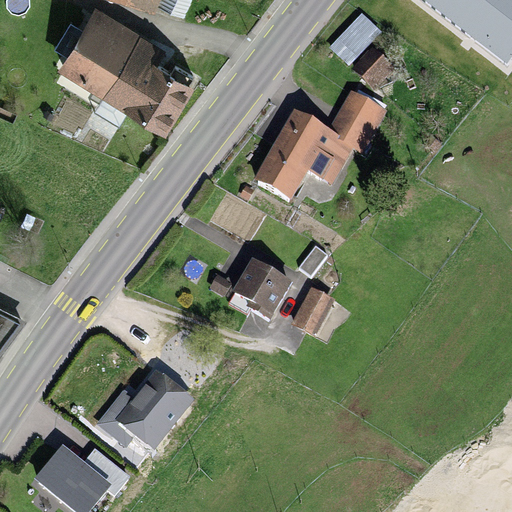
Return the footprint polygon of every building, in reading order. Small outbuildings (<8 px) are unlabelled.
[(511,58),(511,0),(424,0),(508,64),(511,58)] [(64,48),(56,62),(164,123),(188,81),(154,62),(163,46),(89,4),(83,15),(75,10),(56,44),(64,48)] [(293,118),(256,176),(289,197),(306,170),(319,178),(339,147),(293,118)] [(250,264),(233,292),(270,315),(287,287),(250,264)] [(315,295),(296,324),(315,336),(334,307),(315,295)] [(198,399),(153,369),(116,423),(161,453),(198,399)] [(82,470),(60,456),(40,486),(78,511),(93,511),(108,491),(118,498),(131,478),(94,453),(82,470)]
